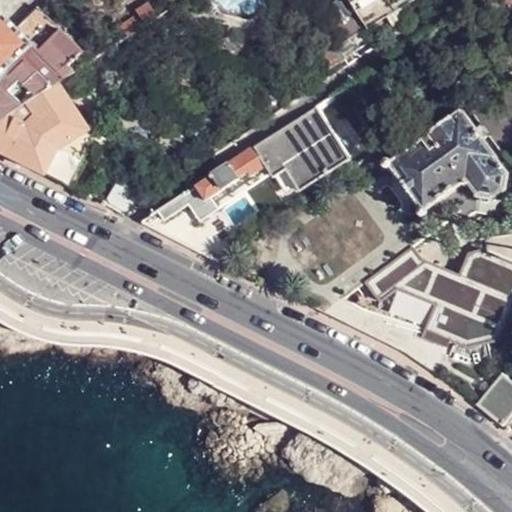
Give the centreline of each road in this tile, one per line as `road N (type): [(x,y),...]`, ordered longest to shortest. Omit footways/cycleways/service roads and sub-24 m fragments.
road 1 (secondary): [(0,221),(337,391),(415,439),(489,499)]
road 2 (secondary): [(511,465),(356,363),(107,240)]
road 3 (residential): [(107,240),(458,0)]
